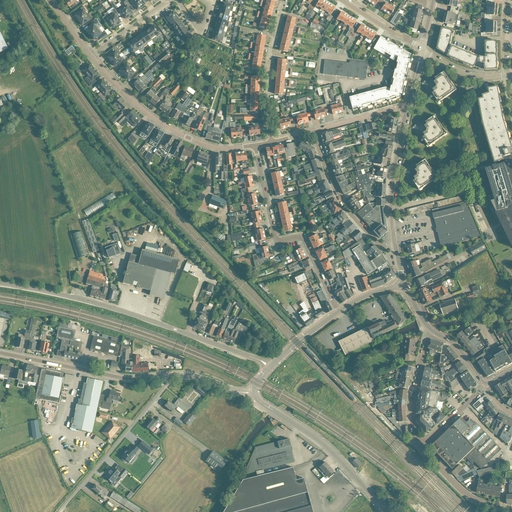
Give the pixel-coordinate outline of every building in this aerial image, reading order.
[(77,1),(76,0),(75,0),(66,0),(65,1),(65,2),(64,2),(66,5),(67,4),(71,9),(76,5),(74,3),(77,1)] [(124,3),(121,6),(129,17),(130,17),(129,17),(132,15),(132,14),(128,7),(130,6),(126,0),(123,2),(124,3)] [(126,0),(130,6),(133,4),(137,10),(138,10),(141,8),(142,8),(135,0),(126,0)] [(135,0),(142,8),(141,8),(144,6),(144,5),(145,5),(141,0),(135,0)] [(319,11),(325,1),(322,0),(319,0),(314,7),(319,11)] [(457,5),(458,2),(450,0),(447,0),(447,3),(448,3),(447,5),(453,7),(452,10),(459,11),(460,6),(457,5)] [(492,3),(492,0),(489,0),(486,0),(486,5),(488,6),(488,9),(499,10),(499,9),(498,6),(498,4),(492,3)] [(326,11),(330,5),(325,1),(319,11),(318,12),(321,14),(323,10),(323,9),(326,11)] [(385,12),(390,6),(385,3),(382,1),(381,4),(383,6),(381,10),(385,12)] [(227,4),(223,3),(222,6),(221,5),(220,8),(232,11),(234,6),(227,4)] [(330,15),(335,8),(330,5),(326,11),(324,15),(326,16),(324,19),(327,21),(327,20),(330,21),(333,17),(330,15)] [(76,16),(75,17),(77,21),(78,20),(79,20),(86,15),(89,13),(86,15),(85,12),(86,11),(83,6),(78,10),(80,12),(75,16),(76,16)] [(117,7),(114,9),(118,14),(121,13),(125,19),(126,18),(126,19),(129,17),(121,6),(118,8),(117,7)] [(390,6),(385,12),(390,15),(394,8),(392,7),(390,6)] [(309,11),(305,17),(308,19),(314,8),(312,7),(309,11)] [(232,12),(232,11),(220,8),(219,10),(221,11),(220,13),(230,16),(228,16),(230,11),(232,12)] [(112,12),(109,14),(117,26),(120,23),(120,22),(116,16),(118,14),(114,9),(111,11),(112,12)] [(413,15),(420,17),(422,11),(414,9),(413,15)] [(498,11),(499,10),(488,9),(487,12),(481,13),(481,17),(485,17),(485,18),(491,18),(491,15),(497,16),(497,14),(498,14),(498,11)] [(457,16),(459,11),(452,10),(452,13),(446,11),(445,13),(444,16),(443,17),(454,19),(455,16),(457,16)] [(169,22),(178,16),(176,14),(175,15),(173,12),(166,17),(165,16),(162,18),(166,24),(169,22)] [(342,21),(346,15),(341,12),(336,19),(339,21),(339,20),(342,21)] [(79,21),(78,21),(81,25),(82,25),(87,22),(88,25),(93,21),(95,20),(94,18),(92,18),(89,13),(86,15),(79,20),(79,21)] [(228,22),(230,16),(220,13),(219,16),(217,16),(217,18),(228,22)] [(105,16),(102,18),(103,19),(106,23),(108,21),(113,28),(114,27),(114,28),(117,26),(109,14),(106,17),(105,16)] [(347,24),(351,18),(346,15),(342,21),(345,23),(344,24),(346,26),(347,25),(347,24)] [(413,15),(410,15),(408,20),(410,21),(418,23),(420,17),(413,15)] [(171,27),(179,21),(178,19),(179,18),(178,16),(169,22),(172,26),(171,27)] [(453,22),(454,19),(443,17),(443,18),(443,21),(444,21),(443,23),(449,24),(448,27),(455,29),(456,24),(453,22)] [(228,22),(217,18),(216,21),(218,21),(217,24),(225,26),(226,21),(228,22)] [(352,27),(356,21),(351,18),(347,24),(347,25),(350,26),(349,27),(350,27),(349,29),(349,30),(346,36),(349,38),(351,35),(353,32),(355,29),(352,27)] [(491,21),(491,18),(485,18),(484,23),(487,24),(487,27),(497,28),(497,27),(497,24),(497,22),(491,21)] [(417,30),(418,23),(410,21),(408,20),(407,24),(410,25),(410,28),(417,30)] [(86,31),(86,32),(88,35),(89,35),(90,35),(99,28),(95,23),(93,21),(88,25),(90,27),(86,31)] [(174,32),(184,24),(182,22),(181,23),(179,21),(171,27),(174,32)] [(287,22),(285,28),(302,32),(304,32),(305,29),(300,28),(300,29),(294,27),(293,27),(294,24),(287,22)] [(317,26),(312,23),(311,22),(309,28),(320,30),(323,31),(324,29),(317,26)] [(177,36),(186,30),(184,28),(185,27),(184,24),(174,32),(177,36)] [(361,24),(356,32),(358,34),(359,33),(361,35),(366,27),(361,24)] [(160,32),(159,32),(154,26),(152,27),(151,26),(149,27),(155,36),(157,38),(162,34),(160,32)] [(157,38),(155,36),(149,27),(147,29),(148,30),(145,32),(152,40),(153,42),(157,39),(157,38)] [(361,35),(360,37),(362,39),(365,40),(366,38),(367,37),(371,30),(366,27),(361,35)] [(497,28),(487,27),(487,30),(484,31),(484,33),(481,33),(481,36),(490,36),(490,33),(496,33),(496,31),(497,31),(497,28)] [(90,36),(89,36),(92,40),(93,39),(93,40),(96,38),(98,41),(102,39),(107,34),(104,31),(102,32),(99,28),(90,35),(90,36)] [(222,36),(223,31),(214,28),(213,31),(214,31),(214,34),(224,37),(222,36)] [(254,31),(249,30),(240,28),(239,31),(243,32),(243,34),(251,35),(250,37),(253,37),(253,40),(256,41),(256,40),(264,42),(265,36),(254,34),(254,31)] [(285,28),(284,34),(291,35),(296,36),(297,33),(299,34),(298,35),(304,36),(305,33),(304,32),(302,32),(285,28)] [(454,31),(447,29),(442,28),(441,31),(440,31),(437,46),(438,46),(437,49),(447,55),(448,55),(448,56),(474,67),(477,61),(478,61),(477,62),(479,63),(479,64),(483,65),(483,63),(485,63),(485,65),(485,70),(497,69),(497,66),(498,66),(497,44),(496,44),(496,41),(483,42),(484,47),(485,57),(480,57),(451,44),(453,36),(454,31)] [(180,40),(190,33),(189,31),(187,32),(186,30),(177,36),(180,40)] [(366,38),(365,40),(369,43),(368,46),(371,48),(372,45),(370,44),(373,38),(376,34),(371,30),(367,37),(366,38)] [(0,52),(8,48),(0,32),(0,52)] [(147,44),(152,40),(145,32),(143,34),(142,32),(140,34),(147,44)] [(185,44),(188,42),(192,39),(190,36),(192,35),(190,33),(180,40),(181,41),(182,39),(185,44)] [(148,44),(147,44),(140,34),(138,35),(139,37),(137,38),(142,45),(143,47),(148,44)] [(222,42),(224,37),(214,34),(213,37),(211,36),(210,39),(222,42)] [(284,34),(282,39),(290,41),(293,42),(296,43),(297,40),(291,39),(290,38),(291,35),(284,34)] [(388,43),(385,40),(385,39),(380,37),(373,49),(374,49),(375,46),(378,48),(377,51),(383,55),(385,52),(391,56),(389,58),(393,60),(395,58),(397,58),(409,59),(410,54),(411,55),(411,54),(402,49),(401,50),(397,48),(398,47),(389,42),(388,43)] [(137,48),(142,45),(137,38),(134,40),(133,39),(131,40),(138,50),(139,50),(137,48)] [(134,53),(138,50),(131,40),(129,42),(130,43),(128,45),(134,53)] [(119,56),(121,54),(119,51),(120,50),(119,48),(122,45),(120,43),(109,51),(112,54),(108,57),(108,58),(107,59),(110,62),(111,61),(111,62),(119,56)] [(64,52),(68,56),(75,49),(71,45),(64,52)] [(280,50),(280,51),(284,52),(288,53),(294,54),(294,52),(292,51),(292,48),(288,47),(281,45),(280,50)] [(169,56),(166,52),(156,60),(159,62),(155,66),(158,68),(161,65),(162,65),(164,63),(168,68),(174,62),(169,56)] [(122,65),(126,61),(122,57),(121,58),(119,56),(111,62),(112,62),(111,63),(114,66),(115,66),(119,63),(122,65)] [(410,60),(409,59),(397,58),(396,62),(397,63),(395,70),(394,70),(392,78),(393,79),(392,86),(390,86),(389,90),(400,94),(402,94),(402,95),(402,96),(403,96),(404,95),(404,94),(403,94),(407,79),(408,79),(409,77),(407,76),(411,61),(412,61),(412,60),(412,59),(411,59),(410,59),(410,60)] [(365,79),(367,62),(350,60),(349,63),(324,60),(323,74),(365,79)] [(124,75),(130,69),(128,67),(130,65),(126,61),(122,65),(124,67),(120,71),(120,72),(119,72),(123,76),(123,75),(124,75)] [(83,70),(90,79),(87,81),(85,79),(91,86),(96,81),(94,79),(98,75),(95,71),(95,70),(94,71),(93,69),(94,69),(93,68),(93,69),(89,65),(83,70)] [(134,78),(138,75),(139,74),(136,72),(134,73),(130,69),(124,75),(124,76),(123,76),(126,80),(127,79),(128,80),(132,76),(134,78)] [(136,89),(152,75),(153,74),(150,70),(144,75),(140,78),(138,79),(132,85),(136,89)] [(447,74),(444,70),(441,72),(442,73),(435,78),(433,75),(424,81),(424,83),(423,85),(423,86),(423,87),(429,96),(432,94),(437,100),(436,101),(438,104),(442,102),(441,101),(454,92),(455,93),(458,90),(456,87),(455,87),(446,74),(447,74)] [(150,81),(154,77),(152,75),(136,89),(141,93),(146,88),(144,85),(146,84),(147,84),(150,82),(150,81)] [(284,80),(284,77),(276,76),(276,82),(296,84),(297,85),(298,82),(284,80)] [(155,95),(154,95),(157,92),(154,89),(155,88),(163,80),(159,77),(152,85),(153,86),(144,97),(147,99),(147,100),(148,101),(149,102),(155,95)] [(105,84),(105,83),(102,80),(95,86),(98,90),(99,89),(101,92),(99,94),(99,96),(104,101),(110,96),(108,93),(111,90),(107,86),(106,86),(105,85),(105,84)] [(170,92),(169,93),(173,95),(182,85),(179,82),(177,84),(177,85),(170,92)] [(330,85),(321,87),(322,90),(326,104),(329,103),(328,100),(327,101),(325,94),(326,93),(325,90),(330,88),(330,86),(330,85)] [(400,94),(389,90),(386,89),(386,87),(349,97),(352,108),(357,107),(357,108),(362,106),(371,103),(372,104),(377,102),(376,102),(386,99),(386,100),(391,98),(395,96),(396,99),(400,98),(400,94)] [(511,143),(511,141),(510,141),(509,138),(510,138),(509,132),(508,133),(507,129),(507,124),(505,124),(503,118),(504,118),(504,116),(503,116),(502,111),(503,111),(502,106),(501,106),(500,102),(502,102),(500,97),(499,97),(499,93),(500,93),(498,88),(498,87),(489,88),(489,92),(482,95),(483,99),(479,99),(479,100),(478,101),(478,106),(480,106),(481,109),(480,109),(480,115),(481,115),(483,121),(482,121),(481,121),(482,125),(483,125),(483,124),(485,130),(484,131),(486,135),(487,135),(488,139),(486,139),(489,144),(490,147),(489,148),(491,153),(492,152),(493,156),(492,156),(494,161),(495,162),(503,160),(504,164),(497,166),(497,165),(493,166),(494,167),(479,171),(484,185),(483,185),(486,196),(489,206),(493,205),(496,212),(511,204),(511,143)] [(184,91),(179,98),(183,101),(188,94),(184,91)] [(155,106),(158,102),(162,97),(160,95),(158,98),(155,95),(149,102),(150,103),(151,104),(152,103),(155,106)] [(123,111),(128,106),(120,98),(115,103),(123,111)] [(173,112),(171,117),(172,117),(172,119),(174,120),(175,119),(176,120),(180,113),(183,115),(181,117),(188,106),(191,100),(188,98),(182,109),(177,106),(173,112)] [(337,101),(337,98),(334,99),(335,102),(338,113),(343,112),(340,100),(337,101)] [(169,108),(166,106),(168,103),(164,100),(159,108),(161,110),(161,111),(162,112),(163,111),(166,113),(167,111),(169,113),(172,109),(169,107),(169,108)] [(338,113),(335,102),(329,103),(326,104),(328,111),(331,110),(332,115),(338,113)] [(188,106),(181,117),(183,118),(184,117),(186,117),(183,123),(189,126),(192,120),(193,121),(194,121),(194,120),(195,118),(196,115),(199,110),(198,109),(192,106),(193,104),(190,103),(188,106)] [(324,112),(328,111),(326,104),(317,106),(317,107),(318,110),(320,118),(326,116),(324,112)] [(258,112),(258,106),(250,105),(250,108),(240,108),(240,114),(246,114),(246,111),(258,112)] [(141,119),(137,115),(133,110),(125,117),(123,115),(117,121),(119,124),(126,118),(134,126),(141,119)] [(310,116),(309,113),(306,114),(305,110),(300,111),(301,115),(303,123),(308,121),(307,117),(310,116)] [(315,119),(320,118),(318,110),(313,111),(313,112),(310,113),(311,116),(314,115),(315,119)] [(415,125),(414,127),(414,129),(414,130),(414,131),(420,140),(423,138),(428,144),(427,145),(429,148),(432,146),(432,145),(445,136),(446,137),(449,134),(447,131),(446,131),(436,118),(437,118),(435,114),(432,116),(433,117),(426,122),(424,119),(415,125)] [(195,118),(194,120),(197,122),(196,124),(194,129),(201,131),(204,123),(205,123),(206,123),(208,116),(207,116),(205,115),(203,118),(200,117),(199,116),(196,115),(195,118)] [(298,124),(303,123),(301,115),(296,117),(293,118),(294,121),(297,120),(298,124)] [(225,126),(225,128),(230,127),(230,129),(231,138),(237,137),(235,124),(235,122),(229,123),(229,121),(231,121),(230,117),(227,117),(226,122),(226,123),(225,123),(225,126)] [(284,120),(286,127),(291,126),(290,121),(293,121),(292,118),(289,118),(284,120)] [(396,127),(398,120),(390,119),(389,122),(387,122),(386,125),(396,127)] [(148,136),(154,126),(148,122),(143,130),(143,129),(139,136),(142,137),(144,134),(148,136)] [(239,124),(235,124),(237,137),(242,136),(242,132),(245,131),(244,128),(240,128),(239,124)] [(395,134),(396,127),(386,125),(385,128),(387,129),(387,132),(395,134)] [(249,135),(255,135),(254,126),(248,127),(245,128),(246,131),(249,131),(249,135)] [(221,130),(216,129),(213,128),(210,139),(218,142),(221,130)] [(164,132),(161,130),(160,131),(157,129),(151,140),(154,142),(152,145),(155,147),(159,141),(164,133),(163,133),(164,132)] [(331,130),(320,134),(322,139),(337,134),(340,132),(339,130),(331,132),(331,130)] [(337,134),(322,139),(323,144),(328,142),(334,140),(333,138),(341,135),(340,132),(337,134)] [(133,144),(137,140),(132,135),(128,139),(133,144)] [(157,150),(156,152),(160,155),(165,158),(168,153),(170,150),(166,148),(167,147),(166,147),(168,144),(170,146),(172,143),(174,138),(174,137),(172,136),(172,137),(170,135),(166,142),(163,140),(161,145),(157,150)] [(170,150),(168,153),(171,154),(175,156),(179,150),(183,143),(181,142),(180,141),(179,141),(178,140),(176,145),(174,147),(175,148),(173,151),(170,150)] [(308,154),(314,148),(302,141),(293,143),(294,149),(297,148),(301,150),(308,154)] [(340,144),(345,143),(343,141),(332,145),(331,142),(328,143),(324,145),(325,150),(340,144)] [(295,156),(294,149),(293,143),(286,144),(287,148),(284,149),(285,154),(286,158),(289,157),(295,156)] [(327,154),(332,153),(335,152),(334,150),(341,147),(341,146),(345,145),(345,143),(340,144),(325,150),(327,154)] [(359,153),(367,151),(365,145),(358,147),(359,153)] [(390,150),(391,146),(384,145),(383,148),(382,148),(381,153),(382,154),(382,157),(390,159),(392,150),(390,150)] [(190,157),(191,155),(193,150),(185,147),(183,151),(182,154),(180,158),(184,159),(185,155),(190,157)] [(310,160),(317,157),(314,148),(308,154),(301,156),(302,159),(309,157),(310,160)] [(154,155),(151,154),(148,152),(145,157),(149,163),(154,155)] [(198,157),(197,161),(197,162),(205,165),(205,167),(208,168),(209,164),(211,160),(208,159),(209,156),(204,154),(203,153),(201,152),(200,153),(198,157)] [(330,161),(350,154),(349,152),(336,156),(335,154),(328,156),(330,161)] [(165,158),(162,164),(165,165),(167,160),(168,161),(171,154),(168,153),(165,158)] [(331,166),(339,164),(338,161),(351,156),(350,154),(330,161),(331,166)] [(387,159),(379,157),(372,156),(371,158),(374,161),(373,163),(386,166),(387,159)] [(304,169),(319,163),(318,158),(313,160),(311,161),(312,163),(303,166),(304,169)] [(405,169),(405,171),(404,173),(405,173),(404,174),(411,184),(414,181),(418,188),(417,189),(420,192),(423,190),(422,189),(435,179),(436,180),(440,178),(437,174),(436,175),(427,162),(428,161),(426,158),(423,160),(423,161),(416,166),(414,163),(405,169)] [(186,173),(188,168),(192,162),(189,160),(185,167),(183,171),(186,173)] [(350,163),(344,165),(343,162),(339,164),(331,166),(333,172),(351,165),(350,163)] [(321,168),(319,163),(304,169),(305,171),(313,168),(314,171),(317,170),(321,169),(321,168)] [(335,177),(338,175),(342,174),(341,171),(352,167),(351,165),(333,172),(335,177)] [(323,174),(322,169),(321,169),(317,170),(314,171),(315,171),(315,174),(304,178),(305,180),(323,174)] [(318,181),(325,179),(323,174),(305,180),(297,183),(299,186),(312,182),(311,180),(317,178),(318,181)] [(349,179),(348,174),(343,175),(335,178),(338,184),(345,180),(346,180),(349,179)] [(370,184),(373,183),(375,183),(375,180),(369,181),(367,174),(362,175),(358,176),(360,180),(362,180),(363,185),(370,184)] [(314,192),(328,185),(325,180),(321,182),(318,183),(319,186),(313,189),(308,191),(309,194),(314,192)] [(345,180),(338,184),(341,189),(348,185),(345,180)] [(242,193),(250,191),(249,188),(254,187),(252,181),(244,183),(246,189),(241,190),(242,193)] [(356,186),(355,182),(348,185),(341,189),(344,195),(351,191),(349,188),(350,188),(352,188),(356,186)] [(323,193),(330,190),(328,185),(314,192),(309,194),(310,196),(322,191),(323,193)] [(288,196),(293,195),(299,194),(298,190),(288,193),(287,188),(275,191),(276,196),(288,194),(288,196)] [(248,201),(256,199),(255,194),(251,195),(250,191),(242,193),(243,198),(244,199),(248,198),(248,201)] [(333,196),(332,193),(331,191),(330,191),(325,193),(323,194),(318,197),(313,200),(314,202),(319,199),(320,199),(321,202),(326,200),(329,198),(333,196)] [(224,209),(227,201),(213,196),(209,203),(224,209)] [(375,197),(370,196),(370,201),(375,201),(377,201),(377,204),(368,203),(368,204),(369,205),(372,209),(376,206),(382,206),(384,206),(385,199),(377,199),(375,199),(375,197)] [(352,207),(360,201),(358,198),(356,200),(354,197),(348,201),(352,207)] [(325,208),(319,212),(320,214),(322,213),(326,211),(337,204),(336,201),(336,200),(335,199),(334,199),(334,198),(330,201),(327,202),(324,204),(324,205),(325,208)] [(250,209),(254,208),(253,205),(257,204),(256,199),(248,201),(250,206),(250,209)] [(361,207),(364,206),(360,201),(352,207),(356,212),(361,207)] [(481,236),(476,226),(465,202),(463,202),(460,203),(457,204),(454,205),(451,205),(448,206),(445,207),(442,208),(438,208),(436,209),(432,210),(435,210),(436,213),(433,213),(434,219),(437,218),(440,227),(438,228),(439,232),(440,231),(442,236),(439,236),(441,248),(481,236)] [(326,211),(322,213),(323,215),(327,213),(329,212),(331,215),(332,215),(337,212),(341,210),(341,209),(340,207),(339,207),(337,204),(326,211)] [(372,209),(369,205),(368,204),(364,207),(364,208),(357,214),(379,238),(381,237),(382,237),(383,237),(384,237),(385,237),(386,236),(386,235),(386,234),(386,233),(385,233),(374,220),(373,215),(372,209)] [(511,204),(496,212),(511,244),(511,204)] [(384,206),(382,206),(376,206),(372,209),(373,215),(385,214),(384,206)] [(252,218),(260,217),(259,211),(254,212),(254,209),(251,210),(251,213),(252,218)] [(331,226),(345,215),(342,211),(338,214),(335,216),(337,218),(329,223),(331,226)] [(387,229),(385,214),(373,215),(374,220),(385,233),(387,231),(386,230),(387,229)] [(347,217),(346,217),(345,215),(331,226),(333,228),(340,222),(342,224),(348,219),(347,219),(347,217)] [(254,224),(254,227),(258,226),(257,223),(261,222),(260,217),(252,218),(249,219),(250,222),(253,222),(253,224),(254,224)] [(99,250),(88,219),(82,222),(93,253),(99,250)] [(351,222),(350,221),(349,220),(343,226),(345,228),(336,236),(338,238),(339,237),(343,234),(353,224),(351,223),(351,222)] [(355,226),(354,226),(353,224),(343,234),(339,237),(338,238),(335,240),(337,242),(344,235),(344,236),(347,234),(348,235),(356,228),(355,226)] [(256,236),(264,234),(263,229),(258,230),(258,227),(255,228),(255,231),(256,236)] [(360,232),(358,230),(354,234),(353,233),(349,236),(343,242),(345,244),(353,237),(356,240),(358,238),(362,234),(361,234),(361,233),(360,232)] [(78,258),(89,255),(81,231),(71,234),(78,258)] [(241,233),(232,235),(232,236),(232,241),(242,239),(241,233)] [(258,244),(261,243),(261,240),(265,239),(264,234),(256,236),(257,241),(258,241),(258,244)] [(311,243),(318,240),(317,237),(318,237),(317,234),(309,238),(311,243)] [(375,270),(374,270),(377,269),(387,262),(382,255),(382,254),(374,245),(370,242),(369,243),(371,248),(367,251),(366,250),(363,252),(360,247),(365,244),(362,239),(358,242),(352,246),(344,251),(343,252),(343,255),(344,258),(345,260),(354,255),(367,275),(375,270)] [(314,248),(318,246),(322,245),(320,242),(320,243),(318,240),(311,243),(314,248)] [(419,247),(426,246),(424,241),(418,243),(412,245),(408,246),(408,245),(407,246),(408,250),(409,254),(416,252),(419,251),(420,250),(419,247)] [(483,242),(469,249),(473,256),(487,249),(483,242)] [(116,255),(120,254),(117,243),(105,248),(106,250),(109,258),(113,256),(113,257),(116,255)] [(344,251),(352,246),(350,243),(342,249),(344,251)] [(258,245),(249,247),(249,250),(255,249),(256,254),(258,254),(268,252),(267,246),(262,247),(262,244),(258,245)] [(330,250),(335,247),(334,245),(329,247),(323,250),(322,247),(315,251),(315,252),(315,253),(316,254),(317,256),(330,250)] [(326,255),(334,251),(336,250),(335,247),(330,250),(317,256),(318,258),(318,259),(319,260),(320,261),(327,257),(326,255)] [(291,259),(304,253),(301,248),(294,251),(295,253),(292,254),(291,253),(288,254),(291,259)] [(141,288),(151,252),(142,249),(140,256),(131,254),(128,261),(129,261),(127,269),(126,271),(123,283),(132,286),(132,285),(137,287),(141,288)] [(175,274),(176,269),(179,259),(151,252),(141,288),(150,291),(149,295),(164,299),(171,273),(175,274)] [(259,259),(254,260),(255,267),(268,261),(267,261),(267,258),(269,257),(268,252),(258,254),(259,259)] [(298,261),(306,258),(304,253),(291,259),(293,262),(297,259),(298,261)] [(421,275),(451,258),(454,257),(451,253),(449,254),(449,253),(432,262),(430,259),(421,264),(423,268),(419,270),(419,268),(409,271),(412,278),(421,275)] [(340,259),(344,258),(343,255),(329,261),(328,259),(325,260),(321,262),(321,263),(321,264),(321,265),(322,265),(323,267),(340,259)] [(331,266),(345,260),(344,258),(340,259),(323,267),(324,270),(324,271),(325,271),(325,272),(332,269),(331,266)] [(309,263),(307,260),(298,265),(289,269),(291,273),(295,271),(295,270),(299,268),(299,269),(300,269),(301,270),(303,269),(305,272),(311,269),(309,266),(310,266),(309,265),(310,264),(309,263)] [(409,271),(419,268),(418,267),(419,266),(419,265),(418,265),(416,260),(407,264),(409,271)] [(381,275),(390,269),(391,269),(387,262),(377,269),(380,274),(381,275)] [(329,280),(333,278),(335,277),(334,274),(336,273),(335,269),(326,273),(329,280)] [(395,277),(392,271),(390,269),(381,275),(386,283),(395,277)] [(431,273),(434,280),(443,277),(439,269),(431,273)] [(103,286),(104,283),(105,280),(100,279),(101,274),(90,271),(86,283),(93,286),(93,284),(96,285),(97,284),(103,286)] [(82,282),(83,277),(84,274),(76,272),(72,272),(70,279),(82,282)] [(303,272),(294,276),(297,284),(306,280),(303,272)] [(449,276),(445,277),(447,281),(450,279),(456,276),(454,272),(449,276)] [(342,273),(337,275),(338,278),(340,281),(341,284),(343,288),(344,291),(343,292),(348,299),(353,296),(349,289),(350,288),(348,283),(345,284),(342,276),(342,273)] [(386,283),(381,275),(380,274),(377,275),(371,277),(370,275),(366,277),(358,279),(363,292),(372,289),(386,283)] [(419,288),(424,286),(425,285),(424,283),(432,280),(429,274),(424,276),(416,280),(419,288)] [(435,289),(420,296),(421,297),(424,305),(433,301),(430,296),(431,296),(430,295),(437,291),(440,298),(445,295),(448,294),(446,289),(454,286),(452,283),(450,279),(447,281),(443,283),(443,282),(434,286),(435,289)] [(336,287),(333,289),(334,293),(337,296),(342,303),(348,299),(343,292),(344,291),(343,288),(341,284),(340,281),(337,282),(339,287),(340,286),(341,288),(340,289),(339,288),(337,290),(336,287)] [(207,282),(204,290),(212,293),(215,285),(207,282)] [(105,300),(106,295),(107,292),(108,288),(106,288),(107,284),(104,283),(103,286),(103,288),(102,288),(102,291),(100,298),(105,300)] [(103,288),(103,286),(97,284),(96,285),(93,284),(93,286),(93,287),(95,288),(95,290),(92,289),(90,296),(100,298),(102,291),(102,288),(103,288)] [(422,289),(418,291),(420,296),(435,289),(434,286),(427,290),(426,287),(423,289),(422,289)] [(109,296),(107,300),(113,302),(116,302),(118,294),(115,294),(116,291),(110,289),(109,296)] [(324,309),(327,313),(332,310),(326,299),(322,290),(317,292),(321,302),(324,309)] [(388,313),(398,306),(390,294),(378,297),(388,313)] [(310,300),(313,306),(316,312),(313,313),(314,315),(317,319),(323,315),(320,309),(321,308),(319,304),(316,297),(310,300)] [(443,315),(459,310),(455,299),(447,301),(447,303),(440,305),(443,315)] [(207,309),(208,306),(203,304),(202,307),(200,312),(202,313),(199,320),(197,319),(194,327),(199,329),(207,309)] [(208,316),(211,311),(212,308),(208,306),(207,309),(199,329),(204,331),(207,323),(205,322),(208,316)] [(373,339),(398,327),(399,328),(405,324),(404,321),(407,319),(398,306),(388,313),(393,320),(389,322),(388,320),(385,322),(384,320),(367,329),(367,327),(338,341),(345,355),(353,352),(374,341),(373,339)] [(7,332),(11,313),(0,311),(0,330),(2,331),(7,332)] [(300,315),(299,316),(303,321),(307,327),(313,322),(308,316),(311,314),(308,311),(301,316),(300,315)] [(224,334),(222,339),(226,340),(229,334),(231,331),(232,328),(233,328),(239,317),(235,316),(234,320),(232,319),(231,322),(230,321),(227,330),(226,330),(225,332),(224,334)] [(217,331),(215,336),(221,338),(223,333),(227,323),(229,319),(226,318),(224,322),(221,329),(219,328),(217,331)] [(17,342),(16,347),(23,349),(25,339),(24,339),(24,337),(30,338),(32,324),(33,325),(34,319),(31,319),(29,331),(26,330),(25,331),(24,335),(19,334),(18,338),(17,342)] [(30,338),(27,349),(32,351),(34,351),(35,351),(36,346),(37,343),(36,343),(37,341),(33,340),(37,320),(34,319),(33,325),(32,324),(30,338)] [(233,335),(230,342),(234,343),(239,330),(243,332),(245,326),(242,325),(242,324),(239,323),(235,329),(235,331),(234,333),(233,335)] [(212,334),(214,330),(215,327),(209,324),(206,332),(212,334)] [(72,341),(74,341),(76,330),(59,327),(56,338),(62,339),(72,341)] [(229,334),(226,340),(230,342),(233,335),(234,333),(235,331),(231,330),(232,328),(233,328),(232,328),(231,331),(229,334)] [(467,334),(472,330),(470,328),(469,329),(468,328),(463,332),(462,331),(456,336),(460,340),(465,335),(467,334)] [(511,338),(506,328),(503,329),(511,345),(511,338)] [(46,335),(43,334),(41,334),(40,339),(42,340),(40,346),(39,351),(41,351),(41,352),(47,353),(48,348),(48,346),(49,347),(49,344),(44,343),(46,335)] [(463,344),(469,339),(465,335),(460,340),(463,344)] [(101,353),(105,339),(94,336),(90,350),(101,353)] [(466,348),(478,339),(476,336),(470,341),(469,339),(463,344),(466,348)] [(69,358),(72,341),(62,339),(60,350),(58,350),(57,356),(69,358)] [(121,343),(116,342),(105,339),(101,353),(117,357),(121,343)] [(415,340),(406,339),(404,354),(403,353),(402,360),(408,361),(409,355),(413,355),(415,340)] [(441,352),(444,343),(431,339),(427,352),(430,353),(430,354),(432,355),(434,350),(441,352)] [(469,352),(481,342),(478,339),(466,348),(469,352)] [(82,343),(74,341),(72,341),(69,358),(78,360),(79,356),(81,357),(82,352),(80,352),(82,343)] [(473,356),(478,351),(484,346),(481,342),(469,352),(473,356)] [(511,353),(511,354),(507,348),(505,344),(503,346),(511,362),(511,353)] [(511,363),(511,362),(503,346),(503,345),(497,349),(492,352),(491,353),(494,357),(489,360),(492,363),(491,364),(496,372),(506,366),(507,366),(511,363)] [(450,358),(456,354),(450,346),(444,351),(450,358)] [(121,347),(120,356),(120,355),(122,355),(121,368),(122,368),(124,368),(126,368),(125,371),(132,372),(132,362),(128,362),(129,349),(129,348),(121,347)] [(484,358),(488,355),(484,350),(478,354),(473,357),(477,362),(484,358)] [(453,362),(459,358),(456,354),(450,358),(453,362)] [(485,360),(489,357),(488,355),(484,358),(477,362),(487,377),(495,373),(485,360)] [(132,362),(132,372),(140,372),(142,372),(149,371),(148,366),(148,363),(139,364),(139,356),(132,356),(132,362)] [(451,374),(464,365),(461,361),(455,365),(456,367),(449,372),(448,371),(446,373),(447,375),(447,377),(451,374)] [(33,366),(27,365),(25,372),(25,377),(26,377),(27,372),(31,374),(33,366)] [(453,377),(456,374),(459,372),(460,374),(467,369),(464,365),(451,374),(447,377),(449,382),(449,383),(456,379),(455,378),(454,378),(453,377)] [(8,377),(8,375),(10,368),(2,366),(0,375),(6,376),(5,378),(7,379),(6,384),(10,385),(11,383),(12,378),(8,377)] [(442,376),(445,375),(445,374),(445,373),(443,367),(440,368),(438,369),(439,372),(432,370),(433,369),(425,367),(424,371),(435,374),(440,376),(442,376)] [(63,378),(64,373),(61,373),(61,372),(41,368),(39,380),(38,384),(35,399),(59,403),(61,396),(59,395),(60,391),(62,391),(63,383),(62,383),(63,378)] [(22,384),(23,381),(21,380),(22,376),(21,375),(22,371),(16,369),(14,379),(19,380),(17,387),(22,388),(22,384)] [(410,379),(412,373),(403,371),(398,373),(396,374),(396,378),(401,376),(401,377),(410,379)] [(460,376),(466,385),(468,389),(472,386),(473,387),(474,387),(475,387),(476,387),(477,386),(477,385),(477,384),(477,383),(468,371),(460,376)] [(430,380),(430,378),(423,376),(421,381),(438,384),(438,381),(430,380)] [(511,378),(511,377),(501,383),(502,384),(504,387),(506,386),(507,389),(508,391),(511,396),(511,395),(511,378)] [(85,389),(83,400),(98,403),(99,400),(103,382),(103,381),(87,378),(86,384),(85,384),(84,388),(83,388),(85,389)] [(438,385),(438,384),(421,381),(420,385),(430,388),(430,386),(435,387),(438,388),(438,389),(441,390),(442,386),(438,385)] [(499,384),(494,387),(501,398),(504,396),(508,393),(507,391),(508,391),(507,389),(506,386),(504,387),(502,384),(501,383),(499,384)] [(204,397),(207,393),(199,386),(196,390),(204,397)] [(440,391),(421,387),(417,404),(419,404),(419,407),(417,407),(417,414),(421,414),(421,416),(417,419),(417,422),(426,432),(432,427),(434,424),(435,422),(436,423),(439,423),(445,417),(436,407),(440,391)] [(98,403),(96,411),(97,411),(97,407),(110,410),(112,399),(118,401),(120,394),(113,393),(114,391),(111,391),(109,399),(107,399),(106,402),(99,400),(98,403)] [(73,418),(71,428),(78,429),(92,432),(97,411),(96,411),(98,403),(83,400),(79,399),(78,404),(76,404),(75,410),(74,418),(73,418)] [(184,412),(185,410),(188,407),(178,399),(173,405),(169,401),(165,406),(172,412),(176,407),(177,408),(178,407),(184,412)] [(489,412),(495,407),(490,401),(480,410),(481,412),(479,413),(481,416),(482,416),(484,418),(486,417),(482,412),(485,410),(486,411),(488,410),(489,412)] [(406,412),(406,406),(406,405),(398,404),(398,407),(398,410),(392,410),(392,413),(406,412)] [(496,415),(499,412),(496,408),(495,407),(489,412),(490,413),(486,417),(484,418),(482,420),(481,421),(485,425),(488,421),(487,420),(489,417),(491,419),(494,417),(496,415)] [(393,418),(407,417),(406,412),(392,413),(392,416),(398,415),(398,417),(393,417),(388,418),(390,420),(392,420),(393,420),(393,418)] [(496,435),(505,415),(500,413),(497,419),(500,421),(497,427),(496,426),(494,431),(491,429),(490,430),(493,434),(496,435)] [(183,421),(188,425),(194,418),(189,414),(183,421)] [(507,424),(510,417),(505,415),(496,435),(498,436),(503,426),(505,427),(507,424)] [(183,428),(185,424),(176,417),(173,421),(183,428)] [(399,422),(407,421),(407,417),(393,418),(393,420),(392,420),(392,421),(391,421),(397,428),(400,427),(399,422)] [(509,445),(511,438),(511,418),(510,418),(510,417),(507,424),(505,427),(500,437),(509,445)] [(147,427),(147,428),(154,433),(158,429),(155,427),(159,422),(160,423),(162,421),(158,418),(156,421),(154,419),(147,427)] [(462,434),(468,429),(470,427),(461,418),(455,423),(453,425),(432,445),(433,445),(434,446),(432,448),(439,456),(452,469),(465,457),(472,464),(474,462),(481,469),(488,462),(462,434)] [(38,420),(31,421),(34,438),(41,437),(41,433),(40,433),(38,420)] [(106,428),(103,433),(110,439),(119,428),(113,422),(108,429),(106,428)] [(501,449),(479,426),(475,422),(470,427),(468,429),(462,434),(488,462),(501,449)] [(170,429),(165,424),(161,429),(166,433),(170,429)] [(289,439),(277,442),(255,447),(244,475),(294,462),(290,446),(289,439)] [(149,450),(139,443),(135,447),(145,454),(149,450)] [(135,450),(132,447),(129,451),(128,450),(125,454),(124,454),(123,456),(120,460),(121,461),(120,462),(124,465),(125,463),(126,465),(134,455),(132,454),(135,450)] [(220,472),(228,462),(213,451),(205,462),(220,472)] [(352,463),(357,468),(362,464),(357,458),(352,463)] [(323,472),(329,467),(325,462),(317,469),(319,471),(321,469),(323,472)] [(475,469),(472,466),(467,472),(460,464),(454,470),(452,472),(456,478),(459,476),(467,473),(475,469)] [(312,511),(304,478),(296,480),(293,467),(288,469),(242,480),(222,511),(312,511)] [(324,476),(326,479),(334,472),(329,467),(323,472),(322,473),(324,476)] [(128,472),(123,468),(119,472),(114,468),(111,471),(109,473),(106,478),(112,483),(115,480),(118,482),(122,478),(122,479),(128,472)] [(484,475),(492,472),(493,468),(489,468),(477,471),(475,469),(467,473),(459,476),(457,478),(461,482),(478,474),(479,477),(484,475)] [(501,488),(501,487),(502,483),(502,481),(500,480),(498,487),(488,485),(486,495),(499,497),(501,488)] [(486,495),(488,485),(478,483),(477,493),(486,495)] [(102,490),(99,488),(96,485),(92,489),(103,498),(107,494),(102,490)] [(113,492),(110,497),(134,511),(139,511),(141,509),(113,492)] [(107,503),(105,506),(112,511),(113,511),(115,509),(114,508),(114,509),(107,503)]
